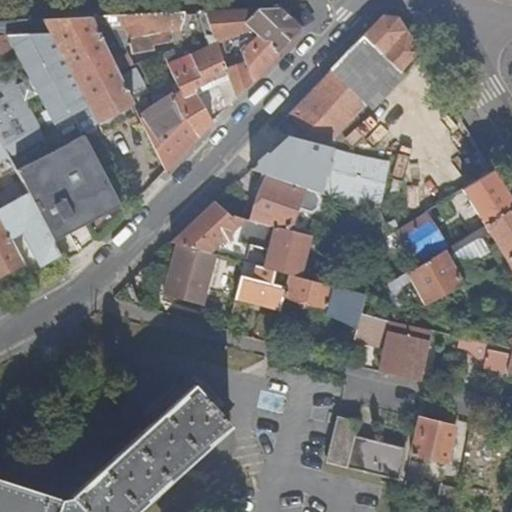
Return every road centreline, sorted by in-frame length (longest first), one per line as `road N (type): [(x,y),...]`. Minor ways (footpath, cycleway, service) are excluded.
road 1 (residential): [(0,341),(81,299),(377,0)]
road 2 (secondary): [(511,134),(417,0)]
